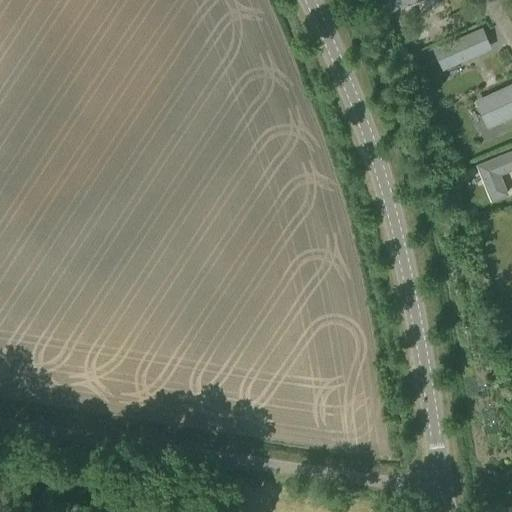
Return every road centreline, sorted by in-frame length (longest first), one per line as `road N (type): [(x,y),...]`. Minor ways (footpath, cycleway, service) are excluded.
road 1 (tertiary): [(441,488),(390,204),(308,0)]
road 2 (unclassified): [(441,488),(0,422)]
